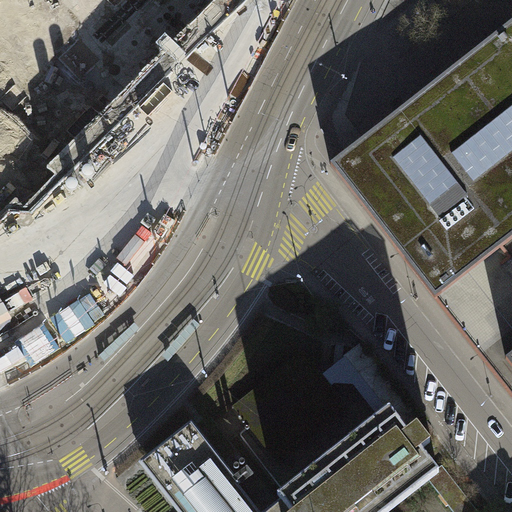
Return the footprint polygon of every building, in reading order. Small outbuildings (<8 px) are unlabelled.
[(0,0),(0,161),(28,190),(217,0),(0,0)] [(390,119),(332,165),(436,298),(511,238),(511,21),(510,19),(400,106),(387,115),(390,119)] [(305,354),(228,414),(271,470),(348,410),(320,373),(305,354)] [(280,496),(282,499),(292,511),(387,511),(429,481),(452,511),(479,511),(442,464),(435,470),(421,452),(431,444),(416,425),(407,433),(390,412),(363,432),(280,496)] [(292,511),(282,499),(265,511),(258,511),(191,428),(141,467),(176,511),(292,511)]
